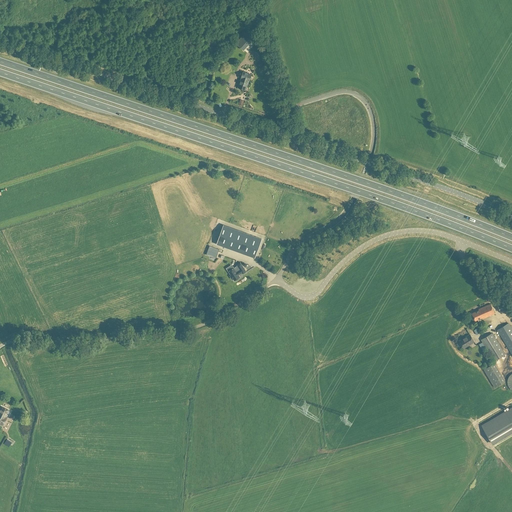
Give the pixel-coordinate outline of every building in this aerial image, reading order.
[(243,49),(256,34),(250,28),(236,43),(243,49)] [(251,79),(251,77),(251,76),(251,74),(243,71),(241,78),(242,78),(239,87),(246,90),(249,79),(251,79)] [(290,189),(292,177),(285,176),(283,188),(290,189)] [(262,211),(265,201),(248,197),(246,204),(258,207),(257,210),(262,211)] [(255,257),(262,239),(224,225),(217,244),(255,257)] [(209,246),(206,254),(216,258),(219,249),(209,246)] [(243,274),(246,272),(240,262),(237,265),(237,266),(234,268),(234,267),(228,271),(231,275),(230,276),(232,279),(233,278),(234,281),(240,277),(238,273),(241,271),(243,274)] [(509,307),(505,299),(496,303),(500,311),(509,307)] [(495,313),(491,304),(479,309),(479,310),(472,313),(475,321),(478,320),(479,321),(481,320),(481,318),(482,318),(483,319),(495,313)] [(511,326),(509,323),(498,330),(511,352),(511,326)] [(506,354),(493,333),(482,340),(495,361),(506,354)] [(464,349),(475,342),(470,334),(459,341),(464,349)] [(484,369),(494,387),(505,381),(494,363),(484,369)] [(0,424),(2,426),(6,418),(6,417),(9,410),(1,406),(0,408),(0,424)] [(492,443),(511,431),(511,407),(482,426),(492,443)] [(8,440),(4,444),(9,448),(12,443),(8,440)]
